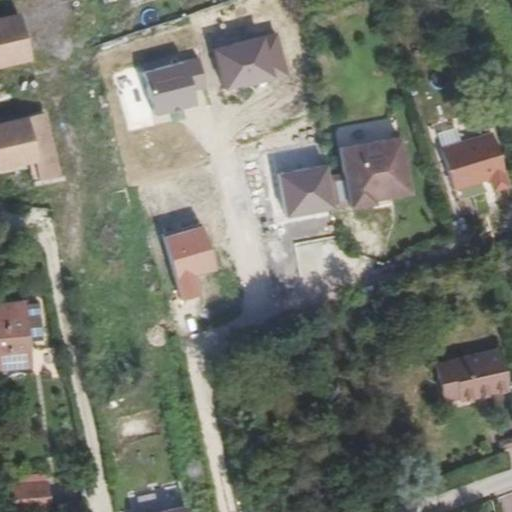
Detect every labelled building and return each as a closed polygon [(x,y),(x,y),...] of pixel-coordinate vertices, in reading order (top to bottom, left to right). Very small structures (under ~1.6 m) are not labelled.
[(0,20),(0,68),(32,61),(22,16),(0,20)] [(216,50),(228,93),(290,75),(278,33),(216,50)] [(145,75),(155,113),(196,103),(193,91),(203,88),(197,62),(145,75)] [(0,169),(30,162),(37,187),(64,180),(47,114),(0,126),(0,169)] [(378,139),(374,122),(336,131),(339,147),(378,139)] [(484,133),(433,148),(450,201),(501,185),(484,133)] [(332,178),(338,208),(352,205),(352,209),(377,204),(375,195),(389,193),(390,197),(412,193),(402,138),(342,150),(347,175),(332,178)] [(338,208),(332,178),(329,164),(279,174),(288,218),(338,208)] [(375,195),(377,204),(391,202),(390,197),(389,193),(375,195)] [(161,235),(179,299),(200,293),(194,272),(211,267),(199,224),(161,235)] [(0,296),(0,350),(19,349),(17,331),(30,328),(26,294),(0,296)] [(429,365),(433,382),(448,378),(453,397),(454,400),(503,387),(493,348),(429,365)] [(448,378),(433,382),(438,401),(453,397),(448,378)] [(154,432),(126,412),(116,416),(108,428),(149,456),(156,447),(148,441),(154,432)] [(46,484),(13,488),(17,511),(25,511),(51,507),(46,484)]
